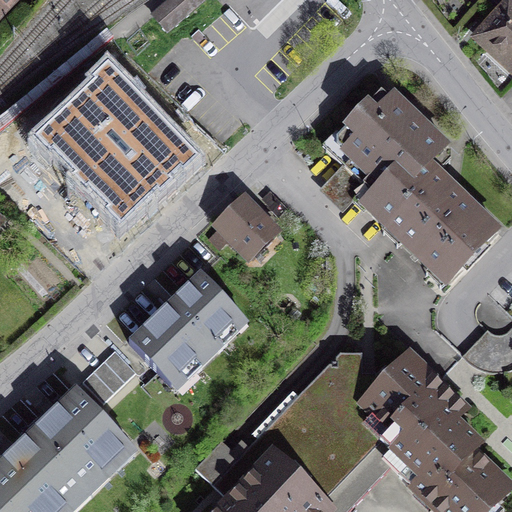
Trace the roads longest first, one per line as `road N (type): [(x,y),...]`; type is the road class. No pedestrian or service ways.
road 1 (residential): [(398,10),(0,384)]
road 2 (residential): [(511,150),(398,10)]
